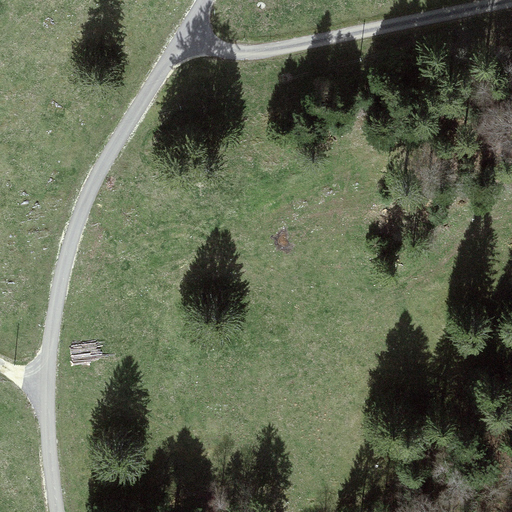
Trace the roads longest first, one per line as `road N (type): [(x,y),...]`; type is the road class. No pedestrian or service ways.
road 1 (track): [(57,511),(42,388),(82,191),(206,0)]
road 2 (track): [(187,32),(251,50),(507,0)]
